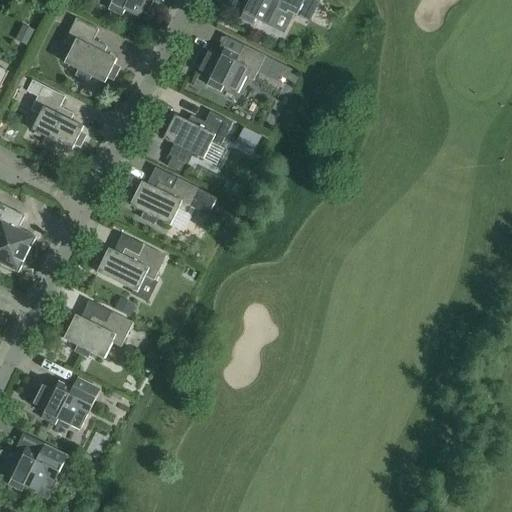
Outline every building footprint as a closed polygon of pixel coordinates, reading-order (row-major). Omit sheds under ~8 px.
[(148,0),(102,0),(111,5),(108,10),(121,17),(124,11),(138,18),(141,12),(146,15),(153,2),(148,0)] [(305,0),(229,0),(232,1),(229,7),(242,13),(239,19),(254,26),(257,20),(270,27),(278,11),(286,15),(288,11),(297,16),(305,0)] [(107,48),(93,41),(98,30),(76,19),(64,44),(73,48),(65,64),(78,71),(75,77),(88,83),(91,77),(105,84),(108,79),(114,82),(120,69),(114,66),(117,60),(104,54),(107,48)] [(208,49),(206,55),(200,52),(193,65),(199,68),(196,74),(210,80),(207,86),(220,93),(223,87),(237,93),(245,77),(253,82),(266,57),(243,46),(238,57),(224,50),(221,56),(208,49)] [(72,151),(74,146),(80,149),(87,136),(81,133),(84,127),(71,121),(74,115),(60,108),(65,98),(33,81),(26,94),(37,99),(31,111),(40,115),(32,131),(45,138),(42,144),(55,151),(58,145),(72,151)] [(163,140),(174,145),(169,156),(189,166),(194,155),(204,160),(212,144),(220,148),(232,124),(210,113),(205,123),(191,116),(188,122),(175,116),(172,122),(166,119),(160,131),(166,134),(163,140)] [(187,215),(191,208),(208,216),(217,199),(177,179),(172,190),(158,183),(155,189),(142,183),(139,188),(133,185),(127,198),(133,201),(130,207),(144,214),(141,219),(154,226),(157,220),(170,227),(178,210),(187,215)] [(36,238),(18,229),(24,217),(0,204),(0,264),(18,274),(36,238)] [(166,257),(144,246),(139,256),(124,249),(121,255),(109,249),(106,255),(100,252),(94,265),(100,268),(97,273),(134,292),(132,294),(149,302),(158,284),(154,282),(166,257)] [(130,317),(136,306),(120,298),(115,310),(130,317)] [(92,316),(89,322),(76,316),(73,321),(67,318),(61,331),(67,334),(64,340),(78,347),(75,353),(88,359),(90,353),(104,360),(112,344),(121,348),(133,324),(111,313),(106,323),(92,316)] [(57,420),(80,431),(100,390),(78,379),(72,390),(59,383),(56,389),(43,382),(40,388),(34,385),(28,398),(34,401),(31,406),(44,413),(42,419),(54,426),(57,420)] [(88,454),(98,433),(85,427),(75,448),(88,454)] [(25,447),(21,455),(10,449),(7,455),(1,452),(0,453),(0,467),(0,468),(0,474),(11,480),(8,486),(21,492),(24,486),(38,493),(46,477),(55,481),(67,457),(41,444),(37,452),(25,447)]
